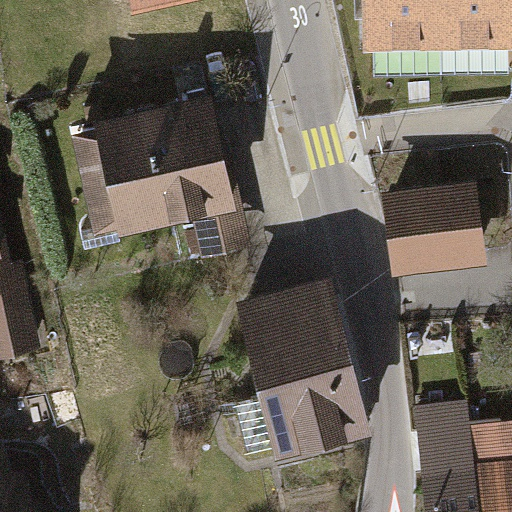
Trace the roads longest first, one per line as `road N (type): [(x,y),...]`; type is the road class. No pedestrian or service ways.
road 1 (tertiary): [(333,140),(385,391),(388,511)]
road 2 (residential): [(511,120),(333,140)]
road 3 (tertiary): [(298,0),(333,140)]
